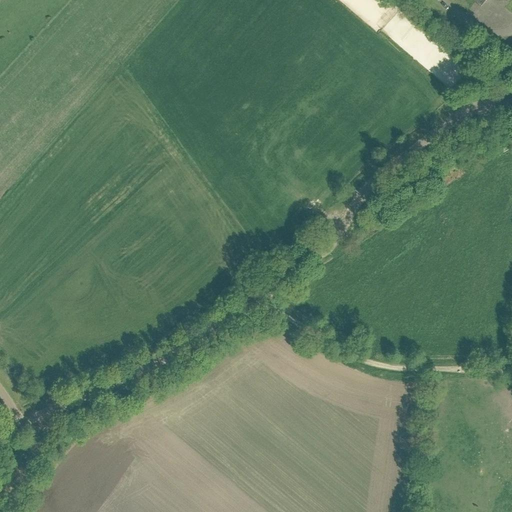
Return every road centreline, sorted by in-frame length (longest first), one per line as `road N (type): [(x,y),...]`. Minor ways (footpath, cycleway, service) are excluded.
road 1 (unclassified): [(0,432),(189,343),(314,259),(363,191),(460,113),(511,103)]
road 2 (track): [(511,376),(367,364),(256,299)]
